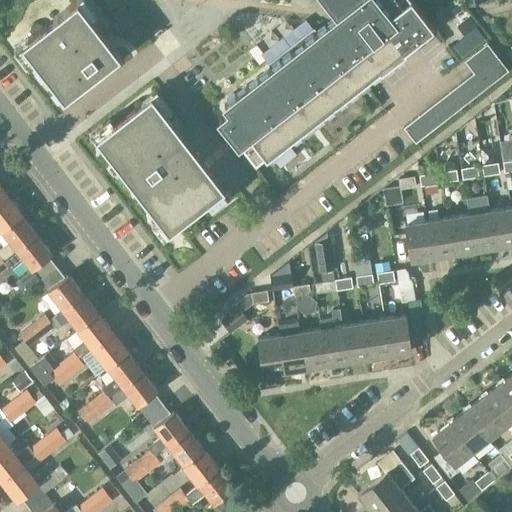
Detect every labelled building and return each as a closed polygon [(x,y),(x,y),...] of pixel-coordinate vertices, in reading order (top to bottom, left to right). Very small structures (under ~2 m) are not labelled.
[(64,99),(121,55),(105,35),(101,30),(100,30),(98,27),(99,27),(98,25),(97,26),(95,23),(95,22),(91,17),(78,2),(79,1),(78,0),(76,0),(69,6),(53,20),(55,22),(48,27),(46,25),(41,28),(29,37),(29,38),(22,44),(34,60),(34,61),(37,66),(38,65),(40,68),(40,69),(41,70),(42,70),(44,73),(43,73),(48,79),(49,79),(64,99)] [(238,144),(256,167),(271,156),(273,159),(291,145),(288,142),(359,87),(359,86),(411,46),(435,28),(412,0),(326,0),(328,2),(330,0),(332,0),(343,13),(338,17),(343,23),(335,29),(330,23),(317,33),(314,28),(267,64),(271,69),(224,105),(230,111),(219,120),(239,144),(238,144)] [(496,55),(404,127),(416,143),(508,70),(496,55)] [(16,109),(31,103),(25,88),(10,94),(16,109)] [(119,170),(169,234),(225,190),(195,152),(190,155),(177,139),(182,135),(164,112),(164,113),(152,96),(144,102),(136,108),(135,108),(112,126),(112,127),(96,140),(102,147),(101,148),(108,156),(108,155),(111,158),(110,159),(111,160),(112,160),(114,163),(113,163),(119,170)] [(511,148),(502,150),(505,173),(511,171),(511,148)] [(455,161),(439,163),(442,183),(459,180),(457,169),(456,169),(455,161)] [(498,163),(482,165),(484,176),(500,174),(498,163)] [(478,166),(462,168),(463,179),(479,177),(478,166)] [(420,175),(422,186),(437,184),(436,173),(420,175)] [(415,177),(399,179),(400,189),(416,187),(415,177)] [(0,201),(8,195),(0,184),(0,201)] [(23,215),(8,195),(0,201),(0,226),(3,230),(23,215)] [(511,214),(511,207),(490,211),(496,247),(511,243),(511,214)] [(490,211),(469,214),(475,250),(496,247),(490,211)] [(469,214),(448,218),(454,253),(475,250),(469,214)] [(23,215),(3,230),(12,241),(0,250),(0,254),(4,260),(38,234),(23,215)] [(121,239),(136,227),(128,216),(113,228),(121,239)] [(448,218),(427,221),(433,257),(454,253),(448,218)] [(433,257),(427,221),(406,224),(411,260),(433,257)] [(0,254),(0,274),(9,268),(11,270),(26,259),(34,270),(49,258),(54,254),(38,234),(4,260),(0,254)] [(320,249),(323,270),(334,268),(331,247),(320,249)] [(365,257),(353,261),(357,274),(369,270),(365,257)] [(57,268),(49,258),(34,270),(41,280),(57,268)] [(289,261),(271,275),(273,289),(289,287),(293,287),(289,261)] [(377,273),(378,273),(391,271),(390,261),(375,263),(377,273)] [(29,265),(12,279),(21,289),(38,276),(29,265)] [(57,268),(41,280),(49,289),(65,277),(57,268)] [(411,268),(397,270),(402,302),(416,300),(411,268)] [(378,273),(380,283),(396,281),(394,271),(378,273)] [(69,273),(65,277),(49,289),(63,308),(54,315),(55,316),(85,294),(69,273)] [(373,274),(356,277),(358,287),(374,284),(373,274)] [(351,277),(336,280),(337,290),(353,288),(351,277)] [(330,281),(314,283),(316,294),(332,292),(330,281)] [(310,284),(293,287),(295,297),(311,294),(310,284)] [(268,291),(251,293),(253,304),(269,301),(268,291)] [(85,294),(55,316),(62,325),(71,318),(80,329),(100,314),(85,294)] [(221,321),(231,333),(249,319),(239,307),(221,321)] [(45,314),(33,323),(42,336),(55,326),(45,314)] [(100,314),(80,329),(86,338),(73,349),(75,352),(81,359),(115,332),(100,314)] [(384,318),(390,355),(411,351),(405,315),(384,318)] [(384,318),(363,321),(369,358),(390,355),(384,318)] [(306,368),(300,331),(299,321),(278,324),(280,335),(285,372),(306,368)] [(363,321),(342,325),(348,361),(369,358),(363,321)] [(42,336),(33,323),(19,333),(29,346),(42,336)] [(342,325),(321,328),(327,365),(348,361),(342,325)] [(327,365),(321,328),(300,331),(306,368),(327,365)] [(81,359),(75,352),(50,372),(47,369),(39,375),(46,384),(53,378),(59,385),(98,353),(109,367),(129,352),(115,332),(81,359)] [(285,372),(280,335),(258,338),(264,375),(285,372)] [(129,352),(109,367),(116,376),(102,388),(104,390),(79,410),(89,423),(102,413),(94,401),(106,391),(110,397),(144,370),(129,352)] [(33,380),(25,370),(13,379),(21,389),(33,380)] [(159,390),(144,370),(110,397),(106,391),(94,401),(102,413),(114,403),(117,406),(130,395),(139,405),(154,393),(159,390)] [(511,373),(500,383),(511,398),(511,373)] [(511,398),(500,383),(483,396),(506,425),(511,420),(511,398)] [(6,415),(32,395),(27,389),(1,408),(6,415)] [(163,403),(154,393),(139,405),(146,415),(163,403)] [(32,395),(6,415),(11,422),(37,402),(32,395)] [(506,425),(483,396),(466,409),(489,438),(506,425)] [(163,403),(146,415),(154,426),(171,413),(163,403)] [(0,424),(2,428),(10,424),(0,407),(0,424)] [(466,409),(450,422),(472,451),(489,438),(466,409)] [(151,450),(138,460),(148,473),(161,462),(156,456),(161,452),(190,430),(175,410),(171,413),(154,426),(162,436),(149,447),(151,450)] [(472,451),(450,422),(432,436),(444,451),(435,458),(450,478),(460,471),(455,465),(472,451)] [(15,455),(7,444),(0,449),(0,476),(2,479),(22,464),(35,454),(69,428),(60,434),(55,428),(30,447),(28,445),(15,455)] [(74,434),(69,428),(35,454),(40,460),(65,441),(74,434)] [(205,449),(190,430),(161,452),(168,462),(177,455),(185,466),(205,449)] [(418,447),(410,453),(420,467),(428,460),(418,447)] [(205,449),(185,466),(193,476),(179,486),(181,488),(180,488),(185,494),(220,468),(205,449)] [(488,472),(495,481),(511,467),(501,453),(488,464),(492,468),(488,472)] [(148,473),(138,460),(116,477),(126,490),(148,473)] [(401,461),(388,471),(387,470),(358,492),(371,510),(414,476),(401,461)] [(20,497),(38,484),(28,471),(22,464),(2,479),(17,499),(20,497)] [(442,477),(432,464),(424,470),(434,484),(442,477)] [(38,484),(20,497),(32,511),(42,511),(53,504),(54,503),(46,492),(69,474),(62,465),(38,484)] [(185,494),(180,488),(167,498),(177,511),(190,501),(192,504),(207,494),(214,503),(235,487),(220,468),(185,494)] [(495,481),(488,472),(476,482),(483,491),(495,481)] [(414,476),(371,510),(373,511),(402,511),(413,503),(401,488),(415,478),(414,476)] [(444,481),(436,487),(447,500),(454,494),(444,481)] [(59,511),(53,504),(42,511),(83,511),(108,493),(102,486),(78,506),(76,505),(66,511),(59,511)] [(108,493),(83,511),(96,511),(120,493),(115,487),(108,493)] [(496,493),(502,502),(511,495),(504,487),(496,493)] [(175,511),(177,511),(167,498),(154,507),(157,511),(175,511)] [(413,503),(402,511),(434,511),(429,505),(420,511),(413,503)]
